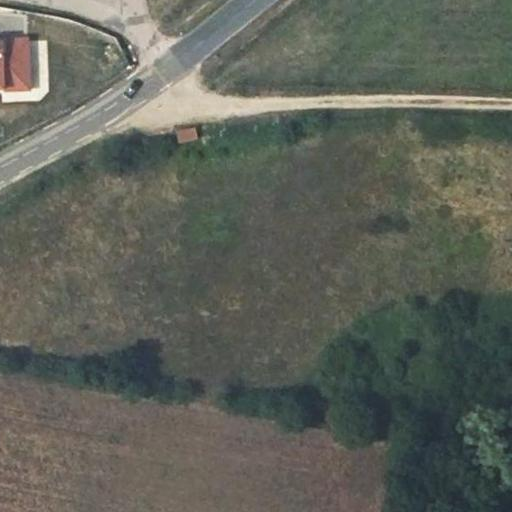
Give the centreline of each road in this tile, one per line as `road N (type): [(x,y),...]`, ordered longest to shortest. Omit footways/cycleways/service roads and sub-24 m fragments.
road 1 (track): [(511,93),(269,105),(197,101),(155,76)]
road 2 (secondary): [(155,76),(0,166)]
road 3 (secondary): [(253,0),(155,76)]
